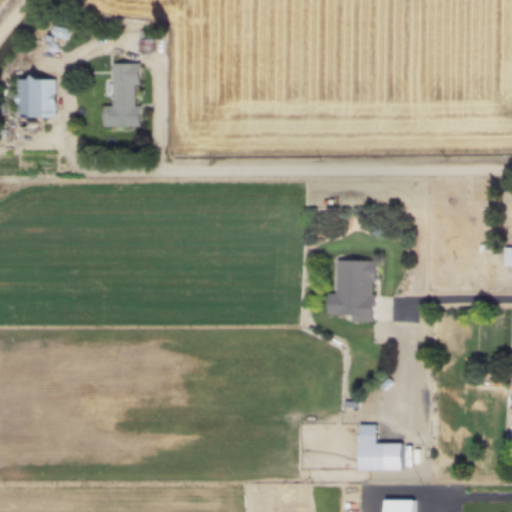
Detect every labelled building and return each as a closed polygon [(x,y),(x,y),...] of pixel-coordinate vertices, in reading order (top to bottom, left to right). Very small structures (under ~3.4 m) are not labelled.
[(67,29),(53,26),(51,34),(65,37),(67,29)] [(150,51),(150,31),(138,31),(138,51),(150,51)] [(136,126),(135,85),(138,85),(137,62),(110,63),(111,105),(101,105),(101,126),(136,126)] [(54,117),(54,77),(14,77),(14,117),(54,117)] [(511,265),(511,247),(502,247),(502,266),(511,265)] [(335,259),(334,292),(326,292),(326,314),(352,314),(352,320),(371,320),(371,280),(375,280),(375,259),(335,259)] [(358,424),(357,469),(402,468),(402,443),(375,442),(375,423),(358,424)] [(414,499),(414,511),(382,511),(382,499),(414,499)]
